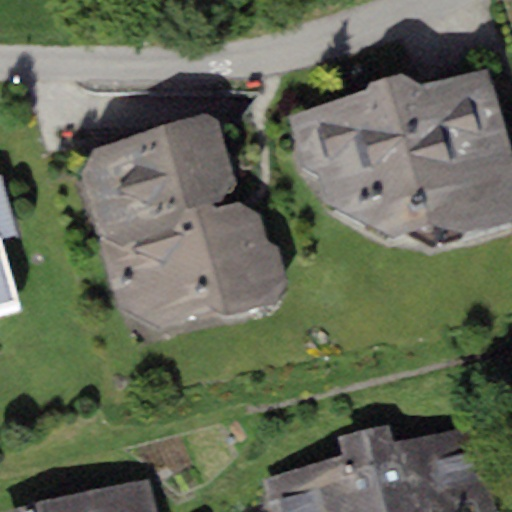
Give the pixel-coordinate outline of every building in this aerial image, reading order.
[(416,95),(288,134),(297,175),(321,179),(331,224),(387,237),(404,255),(457,240),(471,251),(511,243),(511,147),(495,92),(435,108),(416,95)] [(212,138),(100,162),(82,192),(120,319),(165,341),(227,316),(240,328),(273,322),(284,300),(273,265),(253,254),(251,227),(229,213),(234,195),(212,138)] [(0,317),(19,311),(0,252),(21,245),(3,186),(0,187),(0,317)] [(345,462),(269,482),(276,511),(487,511),(466,428),(399,445),(392,420),(337,434),(345,462)] [(160,511),(147,473),(27,511),(160,511)]
